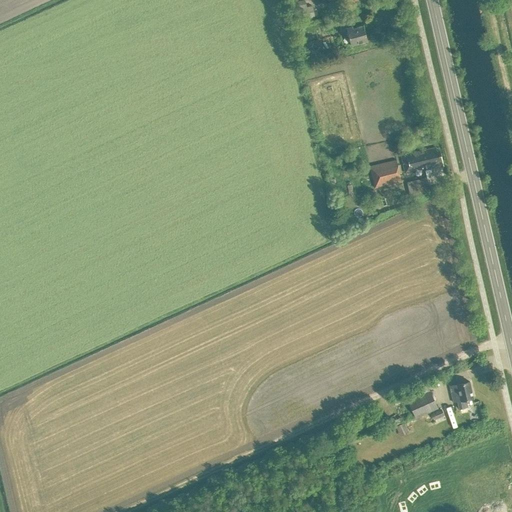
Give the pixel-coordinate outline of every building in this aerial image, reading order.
[(312,17),(311,7),(298,9),(299,19),(312,17)] [(367,35),(365,35),(363,26),(352,29),(352,27),(346,29),(350,45),(367,41),(366,40),(368,38),(367,35)] [(435,148),(401,156),(405,173),(425,168),(426,169),(442,166),(441,161),(442,161),(439,150),(436,151),(435,148)] [(396,160),(395,160),(369,166),(375,188),(401,182),(396,160)] [(407,180),(411,194),(430,189),(426,175),(407,180)] [(469,382),(447,387),(451,404),(456,403),(458,410),(466,408),(464,400),(473,398),(469,382)] [(415,419),(438,408),(430,391),(408,401),(415,419)] [(434,420),(444,415),(441,409),(431,414),(434,420)] [(393,418),(398,434),(407,431),(402,415),(393,418)]
